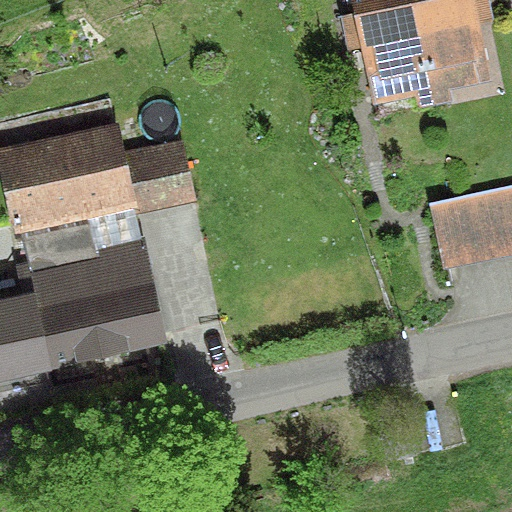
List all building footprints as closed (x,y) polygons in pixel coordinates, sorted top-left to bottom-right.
[(353,0),(372,90),(426,79),(409,0),(353,0)] [(409,0),(426,79),(431,103),(445,101),(440,77),(480,69),(470,24),(465,0),(409,0)] [(176,144),(118,156),(105,100),(13,120),(20,151),(0,155),(0,181),(10,225),(127,199),(129,211),(188,197),(176,144)] [(497,249),(511,245),(511,189),(485,195),(497,249)] [(485,195),(430,207),(442,261),(497,249),(485,195)] [(20,237),(26,264),(18,266),(25,297),(0,303),(0,392),(38,384),(47,381),(42,361),(157,337),(136,241),(81,252),(75,226),(20,237)] [(410,454),(404,427),(379,434),(385,459),(410,454)]
